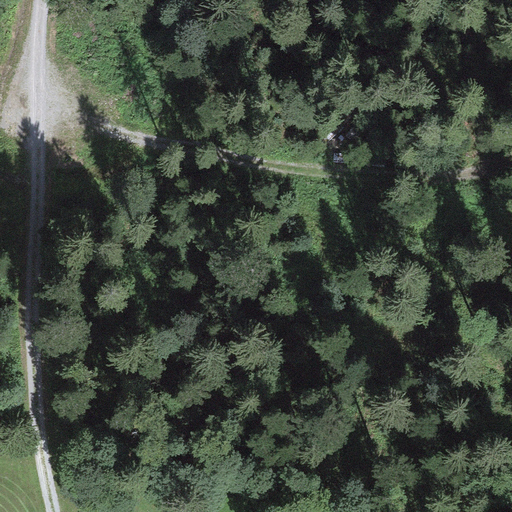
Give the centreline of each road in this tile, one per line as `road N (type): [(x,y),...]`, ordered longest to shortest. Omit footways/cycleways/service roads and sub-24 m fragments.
road 1 (track): [(38,117),(241,156),(397,161),(511,137)]
road 2 (track): [(38,117),(43,426),(60,511)]
